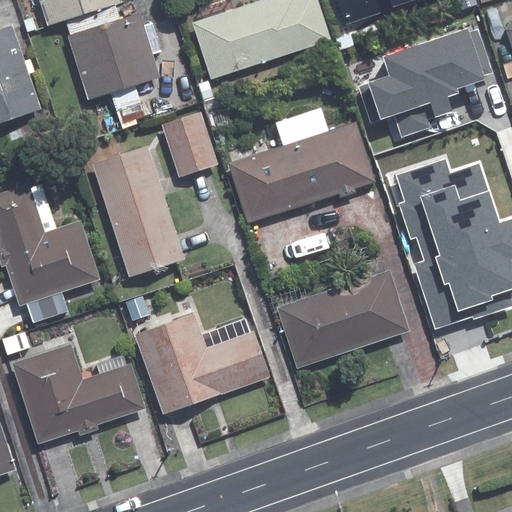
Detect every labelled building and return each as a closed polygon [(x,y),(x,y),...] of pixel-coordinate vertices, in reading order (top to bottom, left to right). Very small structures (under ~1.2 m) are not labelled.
[(36,0),(43,23),(63,18),(109,4),(115,2),(114,0),(36,0)] [(252,0),(187,21),(206,79),(327,39),(314,0),(252,0)] [(332,0),(341,24),(413,0),(332,0)] [(140,24),(137,12),(114,19),(109,4),(63,18),(68,33),(64,34),(83,98),(156,76),(149,53),(140,24)] [(21,20),(25,33),(33,30),(28,17),(21,20)] [(0,120),(36,108),(26,73),(32,71),(28,59),(20,61),(8,24),(0,25),(0,120)] [(400,137),(431,127),(429,119),(454,111),(449,96),(459,93),(458,88),(485,79),(484,75),(492,72),(478,29),(468,32),(466,27),(383,55),(390,77),(358,87),(370,123),(393,115),(400,137)] [(205,80),(194,83),(199,99),(210,96),(205,80)] [(136,101),(120,107),(125,120),(141,114),(136,101)] [(209,111),(215,127),(227,123),(221,107),(209,111)] [(110,109),(95,115),(102,133),(117,128),(110,109)] [(158,124),(175,175),(213,163),(196,111),(158,124)] [(351,122),(225,162),(244,221),(335,191),(336,196),(352,191),(351,187),(370,181),(351,122)] [(143,146),(88,163),(124,276),(179,257),(143,146)] [(511,157),(492,165),(506,204),(511,202),(511,157)] [(443,159),(397,174),(406,201),(399,204),(410,238),(416,236),(423,260),(414,263),(435,328),(473,316),(474,319),(511,306),(511,295),(511,293),(511,217),(498,222),(479,164),(448,175),(443,159)] [(0,264),(1,264),(14,305),(95,279),(76,220),(53,228),(39,184),(27,188),(25,184),(0,191),(0,264)] [(386,271),(273,308),(293,367),(405,329),(386,271)] [(167,275),(153,280),(156,289),(170,283),(167,275)] [(140,294),(123,301),(130,321),(147,315),(140,294)] [(27,309),(4,318),(8,331),(31,322),(27,309)] [(189,315),(131,336),(159,413),(264,375),(249,330),(245,331),(240,318),(197,335),(189,315)] [(23,332),(0,338),(0,342),(3,353),(27,346),(23,332)] [(8,363),(34,441),(73,429),(75,435),(94,429),(92,423),(141,407),(127,364),(78,380),(66,343),(8,363)] [(0,435),(0,472),(11,469),(0,435)]
